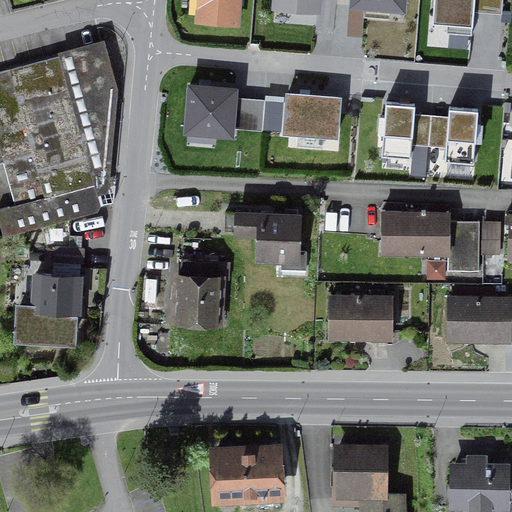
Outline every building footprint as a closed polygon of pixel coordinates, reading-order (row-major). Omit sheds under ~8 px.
[(199,0),(198,20),(237,23),(238,0),(199,0)] [(275,0),(275,7),(317,11),(317,0),(275,0)] [(349,0),(350,4),(404,9),(405,0),(349,0)] [(474,0),(433,0),(430,33),(470,37),(474,0)] [(0,230),(2,238),(85,215),(96,212),(99,206),(58,57),(0,72),(0,155),(14,206),(0,209),(0,230)] [(188,131),(231,134),(234,89),(202,87),(191,86),(188,131)] [(339,134),(341,98),(304,95),(287,94),(285,131),(339,134)] [(410,157),(414,104),(405,103),(385,102),(382,155),(410,157)] [(460,107),(448,106),(445,161),(473,163),(477,108),(460,107)] [(476,272),(477,272),(477,222),(448,222),(448,212),(381,212),(381,254),(446,255),(446,271),(476,272)] [(294,261),(296,217),(223,214),(223,232),(258,233),(257,259),(294,261)] [(497,225),(482,225),(481,255),(497,256),(497,225)] [(54,248),(53,262),(82,264),(82,249),(54,248)] [(180,260),(179,278),(177,278),(174,319),(216,321),(218,280),(216,280),(217,262),(180,260)] [(75,313),(75,308),(77,276),(35,274),(33,309),(17,308),(15,339),(70,342),(72,313),(75,313)] [(369,339),(389,338),(389,298),(329,298),(329,338),(349,339),(349,343),(369,343),(369,339)] [(487,344),(487,340),(507,340),(508,299),(447,298),(447,339),(467,340),(467,344),(487,344)] [(381,495),(382,450),(336,449),(335,506),(353,506),(353,502),(364,502),(364,511),(399,511),(398,495),(381,495)] [(215,496),(278,493),(276,452),(213,455),(215,496)] [(502,505),(504,505),(504,468),(483,468),(483,460),(469,459),(469,467),(452,467),(452,486),(446,486),(446,504),(447,508),(452,510),(502,511),(502,505)]
